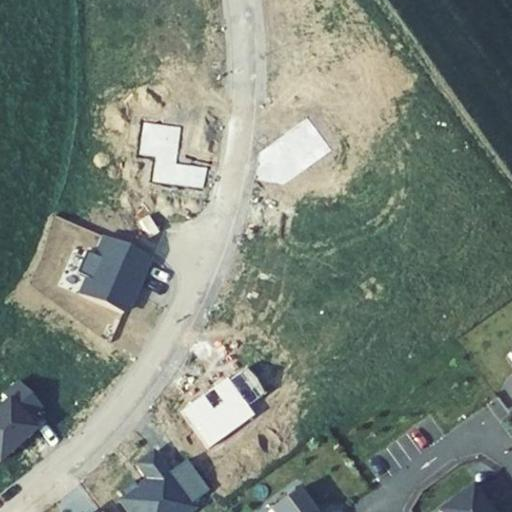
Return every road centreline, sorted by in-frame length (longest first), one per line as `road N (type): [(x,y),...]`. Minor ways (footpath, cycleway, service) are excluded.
road 1 (residential): [(242,0),(247,49),(236,164),(188,305),(122,404),(6,511)]
road 2 (residential): [(511,461),(494,441),(459,441),(401,484),(394,511)]
